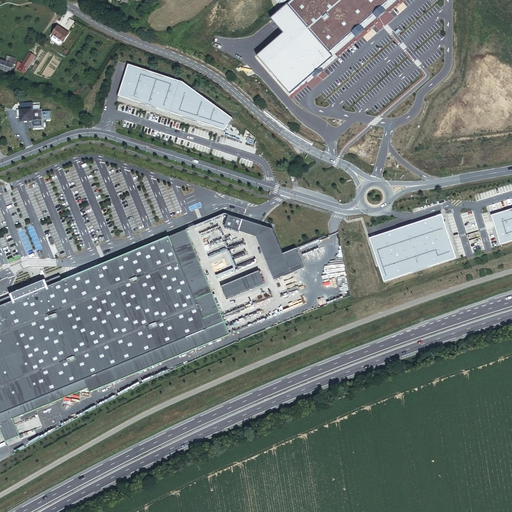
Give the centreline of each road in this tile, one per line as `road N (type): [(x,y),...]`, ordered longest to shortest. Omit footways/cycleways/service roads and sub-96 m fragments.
road 1 (unclassified): [(511,270),(191,392),(0,495)]
road 2 (trunk): [(511,301),(251,397),(22,511)]
road 3 (trunk): [(47,511),(216,426),(511,313)]
road 4 (unclassified): [(346,209),(93,131),(0,164)]
road 5 (secondary): [(57,0),(197,65),(291,138),(349,169)]
